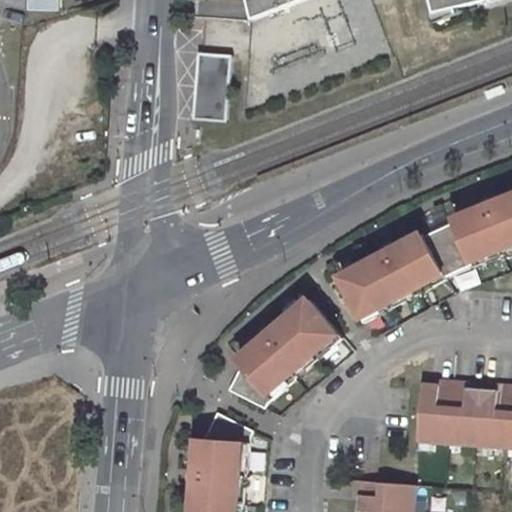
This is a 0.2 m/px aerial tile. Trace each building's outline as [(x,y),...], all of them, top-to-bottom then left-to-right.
[(56,0),(24,0),(25,13),(56,12),(56,0)] [(251,0),(255,11),(257,20),(305,0),(251,0)] [(435,0),(437,7),(437,9),(439,14),(460,5),(461,10),(466,9),(478,6),(491,3),(501,0),(435,0)] [(232,59),(200,57),(195,123),(227,125),(232,59)] [(476,273),(477,277),(506,264),(505,262),(511,258),(511,205),(457,229),(458,231),(476,273)] [(458,231),(428,245),(449,286),(476,273),(458,231)] [(427,242),(344,285),(367,331),(395,316),(394,315),(421,300),(423,302),(450,288),(449,286),(428,245),(427,242)] [(266,414),(269,408),(298,385),(296,383),(320,363),(322,366),(346,345),(313,306),(241,365),(244,369),(230,396),(266,414)] [(511,390),(499,389),(499,395),(469,393),(470,387),(441,385),(441,391),(426,390),(421,441),(435,442),(435,447),(467,449),(467,445),(494,447),(494,451),(511,452),(511,390)] [(206,444),(201,445),(196,511),(248,511),(248,510),(245,510),(248,479),(250,479),(253,441),(255,436),(219,418),(206,444)] [(411,511),(412,506),(416,506),(418,490),(356,485),(355,500),(361,501),(359,511),(411,511)]
